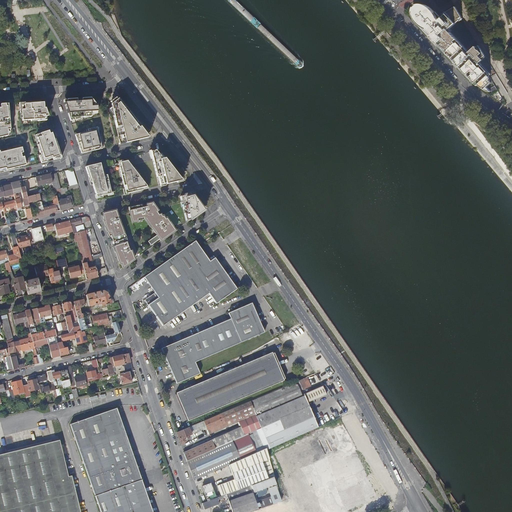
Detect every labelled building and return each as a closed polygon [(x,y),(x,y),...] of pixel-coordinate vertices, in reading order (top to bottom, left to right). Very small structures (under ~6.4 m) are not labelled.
[(459,12),(455,7),(444,13),(445,15),(440,20),(438,18),(435,12),(432,9),(428,6),(427,5),(425,7),(422,4),(421,4),(419,4),(417,5),(418,5),(416,7),(415,7),(414,10),(414,12),(416,15),(415,16),(416,18),(419,24),(424,29),(427,32),(431,36),(432,36),(439,43),(438,43),(440,46),(444,48),(447,51),(446,53),(453,60),(470,78),(472,80),(475,82),(478,84),(484,89),(487,87),(491,82),(489,80),(491,78),(488,75),(489,74),(479,63),(483,60),(482,59),(485,55),(481,48),(479,50),(477,48),(475,46),(469,52),(468,53),(463,48),(464,47),(450,32),(449,30),(450,28),(459,20),(458,19),(462,17),(459,12)] [(426,33),(440,48),(454,62),(456,65),(457,66),(465,75),(469,79),(469,78),(470,78),(453,60),(446,53),(447,51),(444,48),(440,46),(438,43),(439,43),(432,36),(431,36),(427,32),(424,29),(419,24),(416,18),(415,16),(412,18),(414,20),(426,33)] [(129,141),(152,136),(122,97),(121,97),(116,101),(115,102),(116,105),(116,107),(114,109),(118,114),(120,125),(125,123),(129,141)] [(66,102),(64,102),(67,113),(70,113),(70,118),(91,117),(91,112),(97,111),(97,106),(94,106),(93,104),(95,104),(90,98),(66,100),(66,102)] [(21,104),(16,104),(16,113),(19,113),(19,116),(18,116),(19,121),(45,119),(44,116),(48,116),(43,103),(40,103),(40,101),(34,102),(23,102),(20,103),(21,104)] [(0,137),(8,135),(7,129),(10,129),(9,118),(8,118),(7,111),(7,106),(0,106),(1,108),(0,107),(0,137)] [(70,113),(67,113),(71,125),(97,116),(97,111),(91,112),(91,117),(70,118),(70,113)] [(100,124),(96,125),(102,146),(98,147),(99,149),(105,148),(100,124)] [(78,138),(76,139),(81,154),(99,149),(98,147),(102,146),(96,125),(87,128),(88,131),(77,134),(78,138)] [(87,128),(74,133),(76,139),(78,138),(77,134),(88,131),(87,128)] [(41,136),(37,137),(39,144),(37,144),(40,154),(39,154),(42,161),(43,161),(53,158),(53,159),(60,157),(52,132),(50,133),(49,130),(40,133),(41,136)] [(53,158),(43,161),(43,162),(50,161),(61,158),(55,139),(53,132),(52,132),(60,157),(53,159),(53,158)] [(0,169),(3,168),(4,170),(26,165),(25,164),(27,163),(25,156),(21,157),(20,153),(23,153),(22,147),(0,152),(0,169)] [(159,151),(153,152),(162,186),(174,183),(187,180),(178,167),(171,158),(165,159),(162,155),(159,151)] [(28,156),(25,156),(27,163),(25,164),(26,165),(4,170),(3,168),(0,169),(0,172),(29,166),(30,165),(28,156)] [(146,189),(145,187),(150,186),(130,160),(126,161),(123,162),(125,166),(122,167),(127,188),(129,193),(146,189)] [(103,163),(88,166),(93,182),(94,182),(99,196),(114,193),(113,191),(109,175),(106,175),(103,163)] [(37,186),(52,182),(54,190),(55,189),(60,188),(56,173),(50,174),(50,173),(35,177),(37,186)] [(14,194),(15,194),(21,192),(23,198),(27,197),(26,191),(25,187),(21,188),(19,181),(11,183),(11,185),(14,194)] [(4,196),(14,194),(11,185),(2,187),(4,196)] [(27,197),(39,193),(37,188),(26,191),(27,197)] [(29,202),(41,199),(39,193),(27,197),(29,202)] [(189,193),(184,194),(184,196),(180,197),(182,202),(190,218),(191,220),(196,218),(204,213),(211,208),(204,201),(199,194),(191,197),(189,193)] [(44,214),(60,210),(59,206),(55,207),(55,205),(59,204),(58,201),(56,195),(52,196),(54,203),(52,204),(52,205),(43,208),(44,214)] [(60,210),(72,207),(71,203),(72,203),(71,197),(70,197),(68,198),(58,201),(59,204),(59,206),(60,210)] [(4,203),(2,203),(3,209),(13,206),(16,205),(15,200),(11,201),(4,203)] [(32,217),(44,214),(43,208),(41,201),(38,202),(39,205),(37,205),(38,209),(33,210),(33,209),(32,209),(31,207),(30,208),(32,217)] [(128,207),(132,222),(147,218),(149,222),(148,223),(157,236),(148,242),(150,244),(158,238),(159,239),(161,241),(165,238),(165,237),(169,234),(174,230),(171,226),(166,218),(165,219),(163,216),(161,216),(156,209),(152,203),(146,204),(146,206),(142,207),(139,208),(139,207),(137,207),(136,205),(128,207)] [(115,210),(102,213),(104,222),(105,223),(108,232),(109,232),(113,241),(114,246),(113,246),(115,252),(120,264),(121,264),(123,268),(134,260),(125,234),(124,234),(115,210)] [(73,234),(76,233),(74,225),(81,223),(80,218),(71,220),(72,225),(71,225),(73,234)] [(58,236),(71,232),(72,235),(73,234),(71,225),(70,221),(55,224),(58,236)] [(82,263),(85,262),(92,260),(84,230),(76,233),(73,234),(75,242),(77,242),(82,263)] [(15,254),(7,257),(8,260),(9,262),(18,259),(21,258),(18,248),(16,238),(14,234),(10,235),(14,249),(15,249),(16,254),(15,254)] [(18,248),(30,245),(30,243),(28,235),(16,238),(18,248)] [(152,272),(144,277),(155,293),(145,300),(147,303),(163,326),(209,294),(216,304),(237,289),(216,258),(210,262),(199,247),(195,241),(152,272)] [(54,255),(58,254),(58,252),(63,250),(62,246),(61,247),(53,249),(54,255)] [(7,272),(21,268),(18,259),(9,262),(4,263),(7,272)] [(58,268),(67,266),(67,264),(66,259),(56,261),(58,268)] [(71,281),(78,279),(74,264),(73,264),(73,262),(67,264),(67,266),(69,271),(68,271),(71,281)] [(86,280),(98,276),(96,267),(88,269),(87,267),(86,267),(85,262),(82,263),(84,269),(86,278),(86,280)] [(37,278),(49,275),(47,270),(46,265),(34,268),(36,274),(37,278)] [(100,276),(106,274),(108,272),(108,271),(106,267),(99,269),(100,276)] [(51,283),(59,281),(58,279),(60,278),(59,273),(57,274),(56,271),(52,272),(51,270),(47,270),(49,275),(51,283)] [(28,295),(41,292),(37,278),(36,274),(34,275),(35,279),(26,282),(26,280),(24,280),(28,295)] [(22,277),(13,279),(15,291),(25,289),(24,282),(23,282),(22,277)] [(0,295),(0,294),(9,293),(8,284),(10,284),(8,279),(0,280),(0,296),(0,297),(0,295)] [(106,290),(103,291),(86,295),(91,315),(91,316),(99,314),(98,309),(94,310),(93,305),(99,303),(100,302),(101,306),(111,303),(108,293),(106,290)] [(78,319),(83,318),(89,316),(90,315),(88,308),(86,309),(87,313),(82,314),(81,314),(80,309),(78,309),(77,307),(79,306),(85,305),(84,299),(73,302),(78,319)] [(65,311),(72,310),(70,302),(62,304),(64,314),(65,314),(65,311)] [(54,315),(61,314),(60,309),(62,309),(61,307),(60,307),(59,305),(58,305),(57,303),(53,304),(54,306),(52,307),(54,315)] [(230,318),(161,348),(176,384),(200,373),(195,362),(264,332),(252,303),(228,313),(230,318)] [(41,326),(42,327),(43,332),(45,339),(47,339),(56,337),(57,336),(49,305),(44,306),(45,308),(37,309),(41,326)] [(37,322),(38,327),(39,326),(41,326),(37,309),(37,308),(32,309),(35,320),(36,319),(36,321),(37,322)] [(28,324),(33,323),(33,322),(30,310),(25,311),(25,312),(28,323),(28,324)] [(18,323),(26,321),(26,323),(28,323),(25,312),(16,314),(18,323)] [(96,326),(102,325),(113,322),(112,316),(108,317),(107,313),(92,317),(95,327),(96,326)] [(69,333),(73,332),(81,330),(80,326),(72,328),(69,315),(65,316),(66,321),(69,333)] [(6,341),(13,339),(8,318),(1,319),(6,341)] [(81,330),(86,329),(83,318),(78,319),(80,326),(81,330)] [(31,335),(36,334),(33,323),(28,324),(30,333),(31,335)] [(76,344),(87,342),(84,332),(81,333),(81,330),(73,332),(75,338),(76,344)] [(34,342),(45,339),(43,332),(36,334),(31,335),(33,342),(34,342)] [(62,341),(75,338),(73,332),(69,333),(66,334),(61,335),(60,335),(62,341)] [(22,351),(33,349),(35,358),(34,358),(35,364),(39,363),(37,355),(36,353),(36,350),(34,342),(33,342),(31,335),(30,333),(28,334),(29,338),(19,341),(21,350),(22,351)] [(96,345),(107,343),(106,338),(101,340),(100,337),(98,338),(98,336),(94,337),(94,339),(96,345)] [(60,355),(57,343),(57,342),(56,337),(47,339),(48,344),(49,347),(52,358),(60,355)] [(39,363),(43,362),(40,348),(44,346),(44,345),(48,344),(47,339),(45,339),(34,342),(36,350),(36,353),(37,355),(39,363)] [(10,356),(14,369),(23,367),(23,364),(17,366),(15,357),(13,357),(12,354),(16,353),(15,352),(21,350),(19,341),(11,343),(11,340),(7,341),(7,344),(8,348),(10,356)] [(57,343),(60,355),(69,353),(67,346),(63,347),(62,342),(57,343)] [(0,356),(8,354),(8,356),(9,357),(10,356),(8,348),(5,349),(0,350),(0,356)] [(272,352),(176,393),(188,421),(283,380),(272,352)] [(130,361),(129,359),(128,353),(122,355),(122,353),(120,354),(112,356),(116,374),(125,372),(124,371),(125,371),(124,366),(123,366),(123,364),(128,363),(128,362),(130,361)] [(6,371),(14,369),(10,356),(9,357),(5,358),(5,360),(4,360),(6,371)] [(103,375),(108,374),(109,376),(116,374),(112,356),(108,357),(108,359),(106,360),(108,367),(107,367),(108,369),(102,370),(103,375)] [(125,372),(132,370),(130,362),(128,363),(123,364),(123,366),(124,366),(125,371),(124,371),(125,372)] [(53,379),(61,377),(59,372),(55,373),(54,370),(51,371),(53,379)] [(320,372),(313,375),(315,378),(317,377),(319,383),(328,379),(325,370),(320,372)] [(130,382),(128,372),(118,374),(121,384),(130,382)] [(42,388),(42,385),(41,384),(41,381),(43,381),(44,382),(46,381),(45,375),(36,377),(37,379),(39,389),(40,394),(49,391),(48,387),(44,388),(42,388)] [(298,381),(295,382),(250,402),(255,415),(265,411),(301,395),(299,391),(302,390),(302,391),(310,387),(306,378),(303,379),(298,381)] [(26,397),(30,396),(29,392),(39,389),(37,379),(27,382),(28,385),(23,386),(25,393),(26,397)] [(63,388),(70,386),(69,379),(62,381),(62,383),(63,388)] [(11,401),(16,400),(14,395),(25,393),(23,386),(23,385),(22,385),(21,380),(11,382),(13,391),(9,392),(9,393),(11,400),(11,401)] [(0,391),(5,391),(6,390),(7,394),(9,393),(9,392),(7,382),(3,382),(3,384),(0,385),(0,403),(1,404),(0,399),(0,391)] [(256,431),(264,449),(316,427),(312,417),(308,408),(305,403),(324,394),(321,386),(315,389),(302,395),(302,396),(265,412),(265,411),(255,415),(261,429),(256,431)] [(250,402),(203,422),(208,433),(238,421),(240,427),(183,452),(187,461),(248,434),(256,431),(261,429),(255,415),(250,402)] [(148,511),(112,409),(69,424),(99,511),(148,511)] [(188,428),(177,433),(181,445),(184,443),(184,441),(183,438),(191,434),(188,428)] [(285,474),(337,453),(327,429),(275,450),(285,474)] [(362,436),(366,442),(371,439),(367,433),(362,436)] [(248,434),(187,461),(193,480),(226,466),(256,453),(248,434)] [(75,511),(58,440),(0,454),(0,511),(75,511)] [(359,449),(376,497),(389,493),(372,445),(359,449)] [(252,484),(254,492),(277,484),(274,476),(252,484)] [(211,482),(202,485),(208,499),(217,496),(211,482)] [(348,510),(367,501),(359,483),(340,492),(348,510)] [(252,511),(297,511),(293,498),(282,501),(277,485),(268,487),(274,505),(252,511)] [(254,492),(229,499),(232,511),(249,511),(263,508),(263,507),(262,507),(261,502),(257,503),(254,492)] [(218,497),(203,501),(204,508),(220,504),(218,497)]
